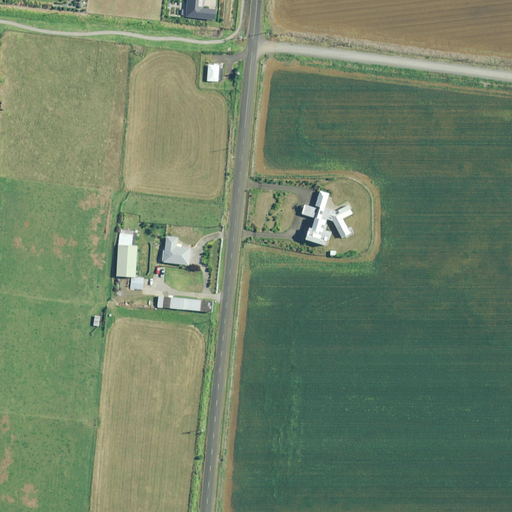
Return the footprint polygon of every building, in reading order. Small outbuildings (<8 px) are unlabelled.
[(188,0),(187,18),(215,20),(216,10),(203,9),(203,0),(188,0)] [(219,64),(214,63),(208,63),(207,79),(218,80),(218,79),(219,64)] [(325,206),(328,195),(329,193),(320,190),(315,205),(316,205),(316,207),(312,206),(305,204),(302,212),(316,217),(312,227),(310,226),(306,238),(327,245),(331,231),(325,229),(327,224),(325,223),(327,218),(333,219),(342,237),(344,235),(350,232),(348,227),(343,218),(352,212),(350,208),(348,204),(336,211),(324,207),(325,206)] [(132,233),(125,233),(120,232),(116,275),(131,276),(130,287),(143,288),(143,287),(144,278),(144,277),(135,276),(138,245),(135,244),(131,244),(132,233)] [(177,245),(178,238),(178,236),(166,235),(164,254),(163,260),(163,261),(189,264),(191,246),(177,245)] [(183,308),(184,297),(158,295),(157,306),(183,308)] [(184,297),(183,308),(200,310),(212,311),(213,300),(184,297)]
